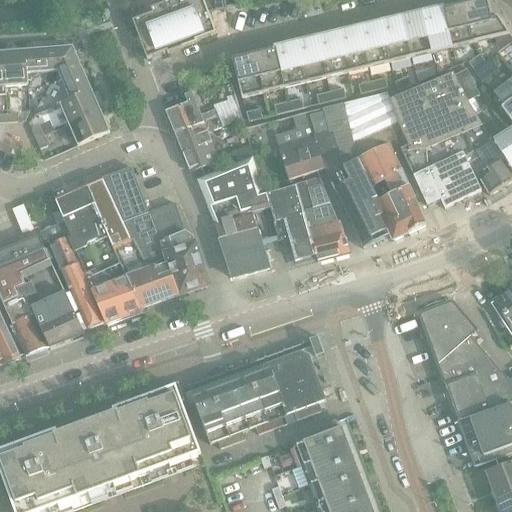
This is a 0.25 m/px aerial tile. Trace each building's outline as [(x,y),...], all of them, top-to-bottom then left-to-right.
[(179,0),(178,0),(165,5),(182,50),(196,45),(196,43),(216,35),(202,0),(193,0),(181,5),(179,0)] [(236,8),(234,0),(223,0),(225,10),(236,8)] [(486,1),(464,6),(473,44),(494,39),(502,50),(511,42),(511,40),(499,21),(490,17),(486,1)] [(167,56),(182,50),(165,5),(150,10),(152,15),(132,23),(146,61),(166,54),(167,56)] [(120,16),(122,22),(133,18),(128,6),(121,9),(120,16)] [(464,6),(444,11),(443,11),(452,49),(473,44),(464,6)] [(444,10),(422,15),(431,54),(452,49),(443,11),(444,11),(444,10)] [(422,15),(401,20),(410,59),(431,54),(422,15)] [(401,20),(380,25),(389,64),(410,59),(401,20)] [(380,25),(359,30),(368,70),(389,64),(380,25)] [(359,30),(338,36),(347,75),(368,70),(359,30)] [(338,36),(317,41),(326,80),(347,75),(338,36)] [(317,41),(296,46),(305,85),(326,80),(317,41)] [(296,46),(275,51),(284,90),(305,85),(296,46)] [(31,75),(58,73),(73,49),(24,52),(27,82),(28,82),(31,81),(31,75)] [(63,101),(65,104),(65,105),(92,93),(73,49),(58,73),(69,98),(63,101)] [(274,52),(254,57),(263,95),(284,90),(275,51),(274,51),(274,52)] [(28,87),(28,82),(27,82),(24,52),(3,54),(5,88),(28,87)] [(475,73),(486,64),(480,56),(468,64),(475,73)] [(241,100),(263,95),(254,57),(232,62),(241,100)] [(486,64),(475,73),(474,74),(480,82),(495,71),(489,63),(486,64)] [(466,70),(453,77),(458,87),(471,80),(466,70)] [(453,76),(389,103),(408,148),(400,150),(423,199),(427,209),(440,203),(444,211),(481,193),(470,169),(465,159),(493,144),(491,140),(479,122),(467,103),(465,100),(462,95),(458,87),(453,77),(453,76)] [(394,83),(396,87),(398,92),(412,87),(408,77),(394,83)] [(385,80),(371,83),(373,93),(387,89),(385,80)] [(476,89),(471,80),(458,87),(462,95),(476,89)] [(360,96),(373,93),(371,83),(357,87),(360,96)] [(511,83),(493,98),(511,124),(511,83)] [(480,97),(476,89),(462,95),(465,100),(467,103),(480,97)] [(343,90),(329,94),(331,103),(345,100),(343,90)] [(60,106),(69,127),(101,113),(92,93),(65,105),(65,104),(60,106)] [(318,106),(331,103),(329,94),(315,97),(318,106)] [(219,120),(239,112),(235,98),(226,100),(227,103),(213,108),(215,111),(201,117),(191,95),(184,98),(187,105),(166,113),(175,136),(203,124),(204,126),(219,120)] [(345,108),(349,128),(354,152),(386,217),(382,219),(387,232),(392,243),(425,227),(414,203),(423,199),(400,150),(408,148),(389,103),(387,96),(354,104),(345,108)] [(301,101),(287,104),(289,113),(303,110),(301,101)] [(276,117),(289,113),(287,104),(274,107),(276,117)] [(246,114),(248,123),(262,120),(260,111),(246,114)] [(110,134),(101,113),(69,127),(78,148),(110,134)] [(0,125),(8,125),(7,115),(0,115),(0,125)] [(18,115),(7,115),(8,125),(19,124),(18,115)] [(288,182),(324,171),(314,138),(307,116),(293,119),(296,131),(275,138),(288,182)] [(313,128),(323,126),(320,116),(311,119),(313,128)] [(223,129),(219,120),(204,126),(203,124),(175,136),(190,174),(218,162),(207,135),(223,129)] [(31,131),(36,141),(45,137),(40,127),(31,131)] [(361,246),(387,232),(382,219),(386,217),(354,152),(339,155),(335,132),(314,138),(324,171),(361,246)] [(511,132),(493,144),(511,174),(511,132)] [(49,147),(45,137),(36,141),(40,151),(49,147)] [(511,184),(511,174),(493,144),(465,159),(470,169),(482,162),(487,169),(477,176),(489,198),(511,184)] [(234,154),(237,166),(253,159),(249,149),(234,154)] [(251,214),(268,210),(264,198),(253,159),(237,166),(196,182),(214,225),(215,225),(232,280),(268,272),(251,214)] [(167,266),(168,266),(179,298),(208,288),(193,240),(185,235),(175,206),(173,207),(160,168),(144,173),(142,166),(114,177),(138,241),(140,240),(153,270),(167,266)] [(295,186),(296,189),(308,225),(315,247),(317,257),(314,258),(315,263),(349,255),(339,224),(338,224),(330,206),(312,209),(306,189),(321,186),(319,179),(295,186)] [(102,180),(88,187),(109,238),(140,312),(179,298),(167,266),(148,273),(133,242),(131,243),(110,201),(102,180)] [(55,202),(65,224),(71,240),(70,240),(81,266),(93,295),(105,325),(105,327),(141,314),(140,312),(109,238),(88,187),(55,202)] [(296,189),(264,198),(268,210),(269,210),(274,233),(283,231),(291,261),(300,263),(314,258),(317,257),(315,247),(308,225),(296,189)] [(24,207),(13,211),(22,235),(34,231),(24,207)] [(59,264),(63,273),(81,266),(70,240),(71,240),(65,224),(40,234),(44,246),(49,244),(57,264),(59,264)] [(43,352),(82,334),(39,238),(0,253),(0,300),(27,359),(43,352)] [(86,332),(105,325),(93,295),(81,266),(63,273),(61,274),(86,332)] [(511,291),(494,303),(510,328),(506,330),(511,339),(511,291)] [(450,303),(418,315),(446,388),(475,467),(475,469),(511,455),(511,380),(507,382),(507,381),(470,337),(476,333),(451,304),(450,303)] [(0,317),(0,353),(6,366),(20,361),(0,317)] [(318,340),(188,388),(210,447),(218,444),(220,451),(245,442),(242,435),(255,430),(258,438),(283,428),(280,421),(294,416),(296,423),(321,414),(322,414),(319,406),(326,404),(323,394),(310,359),(315,357),(316,360),(325,357),(318,340)] [(129,406),(154,473),(160,471),(162,476),(180,470),(178,465),(200,456),(179,402),(182,401),(177,385),(161,391),(162,393),(129,406)] [(116,410),(66,429),(87,497),(100,493),(102,498),(119,492),(118,487),(154,473),(129,406),(128,406),(127,403),(115,408),(116,410)] [(381,511),(369,481),(347,424),(335,428),(337,433),(293,449),(301,469),(292,472),(299,491),(308,488),(316,511),(381,511)] [(0,475),(13,511),(58,511),(57,509),(87,497),(66,429),(38,440),(37,437),(25,441),(26,444),(0,453),(0,475)] [(264,471),(271,468),(267,459),(260,461),(261,465),(264,471)] [(511,466),(486,476),(496,502),(511,495),(511,466)] [(286,509),(279,490),(272,493),(279,511),(286,509)] [(511,511),(511,495),(496,502),(499,511),(511,511)]
